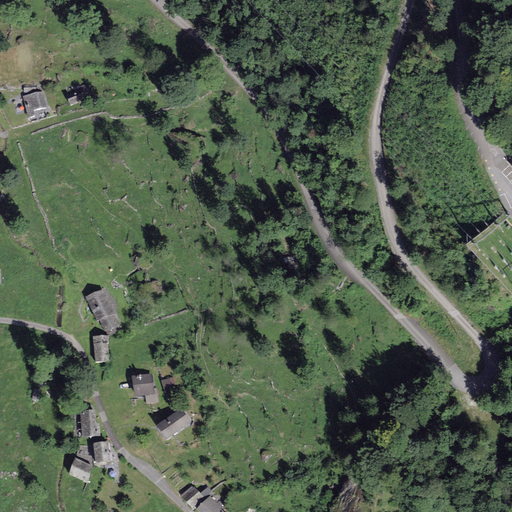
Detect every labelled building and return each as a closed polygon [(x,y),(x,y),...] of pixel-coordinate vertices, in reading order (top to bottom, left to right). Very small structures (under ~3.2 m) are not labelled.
[(82,100),(78,92),(69,96),(73,105),(82,100)] [(43,94),(24,98),(29,117),(34,116),(33,111),(46,107),(43,94)] [(118,326),(103,293),(88,300),(104,333),(118,326)] [(107,338),(94,339),(95,362),(108,361),(107,338)] [(153,390),(151,376),(133,379),(136,397),(146,395),(147,404),(158,402),(156,389),(153,390)] [(189,424),(180,412),(158,428),(167,440),(189,424)] [(94,413),(81,414),(83,437),(100,436),(98,425),(95,426),(94,413)] [(109,444),(94,446),(96,464),(111,462),(109,444)] [(92,467),(76,461),(70,474),(86,481),(92,467)] [(195,488),(184,498),(193,508),(210,492),(204,485),(198,491),(195,488)] [(222,511),(211,499),(198,510),(200,511),(222,511)]
